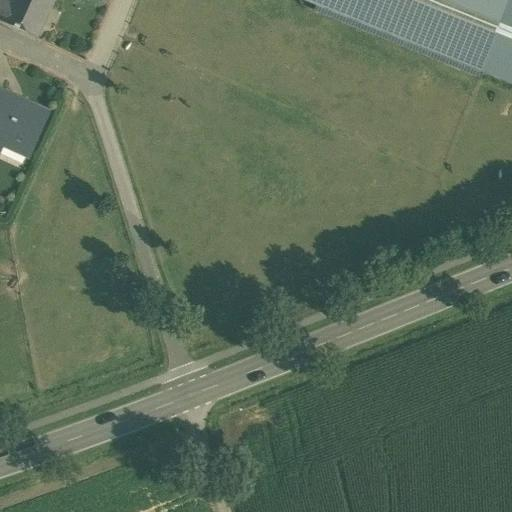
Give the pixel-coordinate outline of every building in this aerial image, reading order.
[(11,6),(0,0),(0,21),(3,23),(11,6)] [(13,0),(11,6),(3,23),(36,38),(53,0),(13,0)] [(305,0),(480,71),(508,0),(305,0)] [(511,0),(508,0),(480,71),(511,83),(511,0)] [(1,93),(0,92),(0,149),(2,145),(28,156),(47,113),(1,93)]
